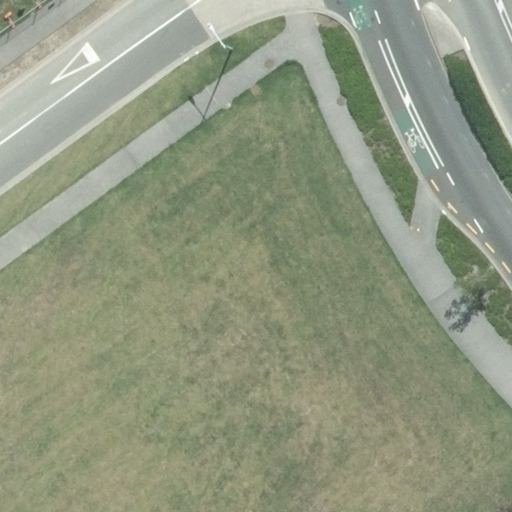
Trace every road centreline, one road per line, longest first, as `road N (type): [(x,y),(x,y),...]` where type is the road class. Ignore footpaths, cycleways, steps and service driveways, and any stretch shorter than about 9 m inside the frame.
road 1 (residential): [(226,0),(0,158)]
road 2 (tertiary): [(511,244),(454,164),(426,100),(401,0)]
